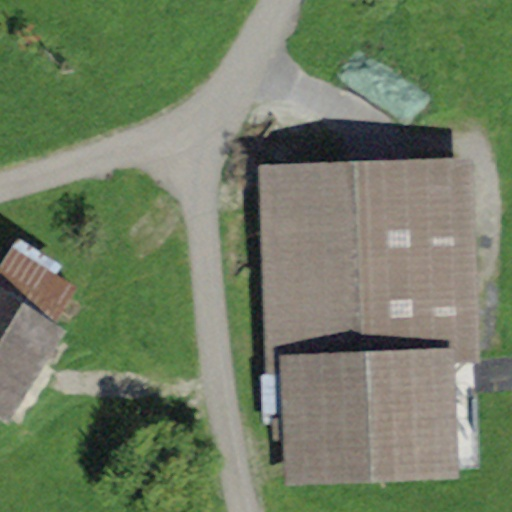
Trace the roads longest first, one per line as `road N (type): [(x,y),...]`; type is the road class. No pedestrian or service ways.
road 1 (track): [(204,122),(214,441),(240,511)]
road 2 (residential): [(292,0),(204,122),(0,181)]
